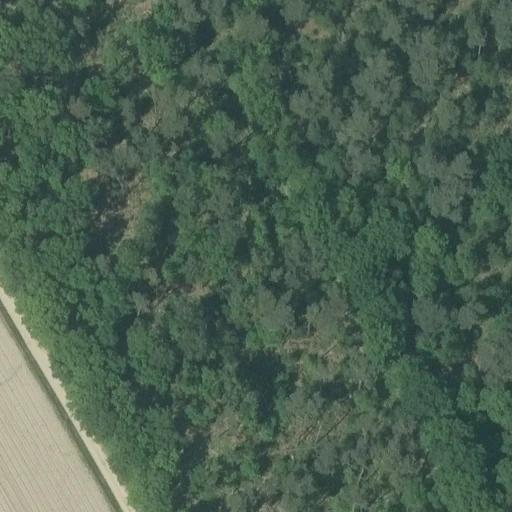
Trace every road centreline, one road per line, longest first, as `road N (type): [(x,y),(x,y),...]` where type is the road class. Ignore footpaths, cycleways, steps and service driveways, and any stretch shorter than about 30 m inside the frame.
road 1 (track): [(189,0),(456,511)]
road 2 (track): [(131,511),(0,286)]
